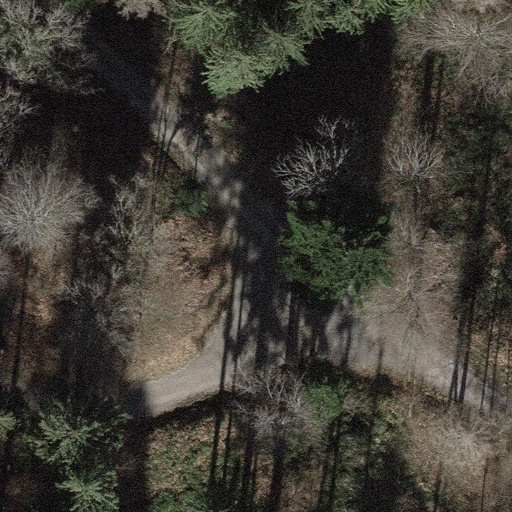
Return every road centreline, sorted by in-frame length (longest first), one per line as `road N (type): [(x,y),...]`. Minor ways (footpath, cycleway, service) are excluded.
road 1 (track): [(43,0),(172,121),(280,279),(307,337)]
road 2 (track): [(307,337),(124,401),(0,388)]
road 3 (track): [(511,406),(307,337)]
